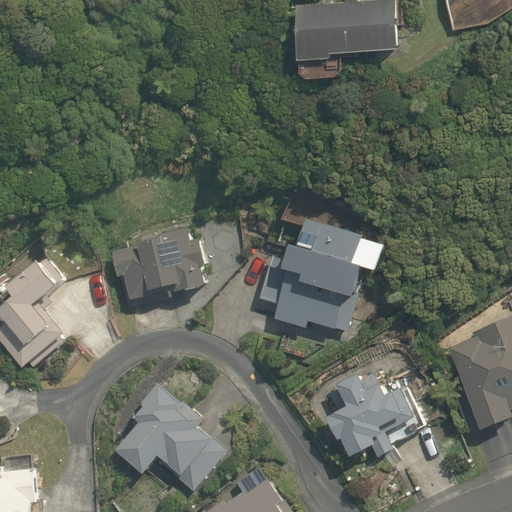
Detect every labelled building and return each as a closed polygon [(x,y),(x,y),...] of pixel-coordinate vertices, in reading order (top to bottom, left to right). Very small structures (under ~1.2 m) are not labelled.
[(403,50),(402,27),(399,0),(367,0),(302,4),(304,27),(306,61),(338,59),(337,54),(403,50)] [(379,270),(386,246),(371,214),(296,188),(286,219),(309,227),(304,247),(298,245),(293,262),(276,257),(263,298),(283,304),(279,320),(311,328),(312,321),(339,329),(340,327),(350,331),(362,292),(361,292),(368,267),(379,270)] [(178,292),(208,285),(204,267),(209,266),(203,240),(194,242),(191,228),(164,234),(163,229),(141,234),(143,245),(114,252),(121,278),(127,276),(134,301),(178,290),(178,292)] [(0,332),(0,336),(26,369),(32,363),(36,367),(67,341),(63,337),(67,334),(41,302),(63,287),(61,284),(68,279),(51,258),(44,264),(42,261),(11,286),(19,297),(2,312),(12,323),(0,332)] [(0,308),(0,309),(8,303),(0,292),(0,308)] [(511,317),(475,332),(477,337),(452,348),(485,430),(511,418),(511,317)] [(164,464),(197,493),(231,452),(200,427),(207,419),(185,401),(200,384),(191,382),(194,372),(178,369),(163,387),(161,385),(144,405),(146,407),(137,418),(143,423),(119,451),(146,475),(161,456),(167,461),(164,464)] [(347,439),(356,457),(377,447),(383,457),(400,449),(396,443),(430,425),(410,389),(405,389),(398,391),(394,394),(390,385),(388,386),(387,383),(383,385),(378,377),(367,383),(363,375),(344,385),(346,390),(334,396),(342,412),(332,417),(344,441),(347,439)] [(0,511),(46,511),(46,500),(40,501),(37,470),(5,473),(4,466),(0,466),(0,511)] [(285,501),(262,468),(239,484),(245,492),(228,504),(226,501),(209,511),(295,511),(287,499),(285,501)]
